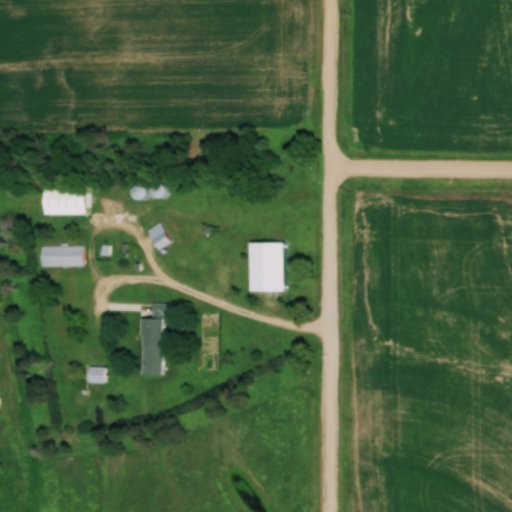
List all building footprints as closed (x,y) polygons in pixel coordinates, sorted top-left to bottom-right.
[(133,191),(140,199),(149,192),(142,183),(133,191)] [(88,214),(88,185),(47,185),(47,214),(88,214)] [(148,230),(161,249),(173,241),(160,221),(148,230)] [(287,291),(287,242),(254,242),(254,291),(287,291)] [(82,266),(82,246),(41,246),(41,266),(82,266)] [(143,317),(143,346),(164,346),(164,314),(168,314),(168,303),(154,303),(154,317),(143,317)] [(105,367),(90,367),(90,382),(105,382),(105,367)]
